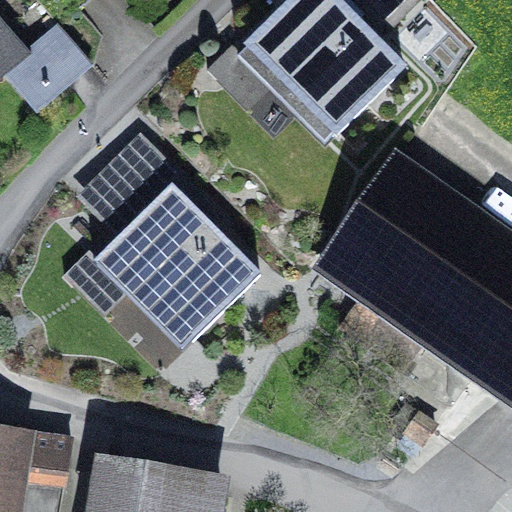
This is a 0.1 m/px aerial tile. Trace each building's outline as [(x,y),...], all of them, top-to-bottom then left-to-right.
[(332,0),(298,0),(248,50),(336,139),(404,72),(332,0)] [(382,0),(370,11),(385,27),(413,0),(382,0)] [(94,65),(59,26),(23,58),(58,97),(94,65)] [(0,57),(14,45),(0,29),(0,57)] [(323,275),(511,406),(511,257),(393,174),(323,275)] [(112,231),(134,209),(111,186),(89,208),(112,231)] [(261,278),(173,189),(105,255),(194,345),(261,278)] [(438,431),(421,418),(412,431),(429,443),(438,431)] [(61,511),(72,444),(0,433),(0,511),(61,511)] [(219,511),(224,488),(104,468),(96,511),(219,511)]
